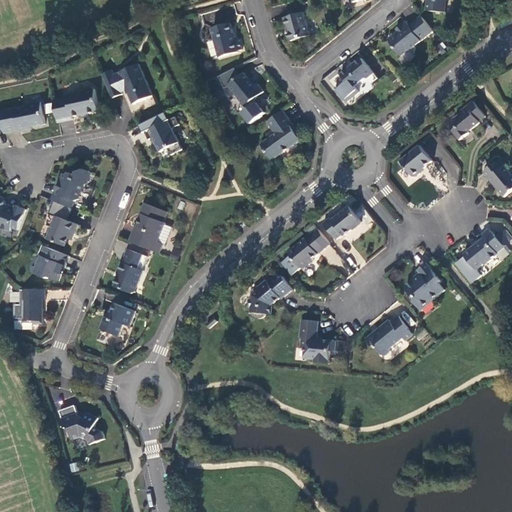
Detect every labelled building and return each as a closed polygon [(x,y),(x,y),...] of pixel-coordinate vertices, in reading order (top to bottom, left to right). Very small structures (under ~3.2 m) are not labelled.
[(427,0),(428,11),(443,12),(443,3),(446,2),(447,0),(427,0)] [(311,36),(303,14),(284,19),(285,22),(285,26),(288,30),(292,42),(311,36)] [(416,47),(433,32),(421,17),(409,25),(407,22),(396,30),(398,32),(393,36),(396,39),(391,44),(402,57),(408,53),(415,54),(416,47)] [(231,24),(212,30),(214,36),(220,57),(221,59),(239,54),(239,52),(242,51),(240,41),(236,42),(231,24)] [(215,59),(220,57),(214,36),(210,38),(207,41),(212,57),(215,59)] [(374,76),(362,60),(357,65),(354,69),(350,71),(348,71),(341,77),(350,88),(354,89),(366,80),(367,81),(374,76)] [(116,69),(105,74),(115,98),(126,94),(125,91),(131,89),(133,93),(131,93),(136,104),(156,96),(143,64),(117,74),(116,69)] [(244,74),(230,87),(247,107),(250,105),(254,102),(265,93),(259,85),(256,87),(244,74)] [(70,95),(55,99),(60,121),(75,119),(75,116),(98,111),(100,107),(96,89),(94,87),(88,88),(87,90),(69,93),(70,95)] [(19,107),(0,110),(0,119),(6,133),(22,129),(22,130),(31,129),(32,127),(48,124),(43,101),(28,104),(28,106),(19,108),(19,107)] [(267,114),(258,103),(256,105),(252,108),(244,114),(253,125),(267,114)] [(486,119),(474,104),(462,113),(460,117),(454,122),(453,124),(457,129),(453,133),(461,142),(468,136),(469,134),(481,124),(481,123),(486,119)] [(294,125),(284,111),(268,122),(276,134),(262,144),(273,161),(302,141),(297,133),(295,133),(291,128),(294,125)] [(170,120),(167,113),(143,125),(151,140),(156,138),(163,151),(169,149),(173,155),(185,149),(175,128),(182,125),(178,116),(170,120)] [(432,164),(419,148),(399,164),(404,171),(407,171),(413,178),(417,179),(420,176),(420,172),(432,164)] [(511,176),(500,162),(484,174),(504,200),(511,193),(511,176)] [(60,184),(53,199),(74,207),(78,198),(81,199),(87,183),(89,184),(94,172),(86,168),(80,171),(78,175),(70,171),(69,174),(65,173),(63,179),(64,180),(62,185),(60,184)] [(13,210),(5,194),(0,196),(0,224),(1,224),(13,228),(14,226),(21,229),(28,207),(18,203),(16,209),(13,210)] [(136,226),(130,240),(132,241),(145,246),(161,253),(164,244),(160,241),(167,223),(165,222),(168,212),(146,203),(142,214),(143,214),(138,227),(136,226)] [(362,224),(350,209),(333,222),(331,220),(325,225),(337,241),(343,237),(345,238),(362,224)] [(81,223),(58,214),(49,237),(68,244),(71,238),(75,236),(81,223)] [(331,245),(319,231),(289,255),(301,269),(305,270),(309,266),(310,262),(331,245)] [(484,240),(464,256),(477,271),(483,265),(484,267),(499,256),(497,254),(510,244),(501,234),(495,238),(489,231),(482,237),(484,240)] [(132,241),(129,248),(142,253),(145,246),(132,241)] [(66,265),(70,255),(45,245),(38,263),(41,264),(38,274),(48,278),(50,276),(60,280),(63,271),(61,269),(64,264),(66,265)] [(143,270),(149,256),(142,253),(129,248),(124,260),(123,260),(118,271),(121,272),(115,286),(133,293),(136,293),(146,271),(143,270)] [(441,283),(427,265),(419,271),(422,276),(416,281),(413,281),(407,286),(406,290),(416,303),(415,304),(422,312),(434,303),(434,301),(445,292),(439,285),(441,283)] [(293,291),(283,278),(280,280),(277,276),(268,283),(267,282),(258,289),(259,291),(252,297),(253,298),(249,301),(249,309),(251,310),(251,312),(252,316),(254,318),(258,320),(261,319),(265,318),(267,315),(270,315),(272,307),(281,299),(282,300),(293,291)] [(47,299),(47,288),(22,289),(22,302),(16,302),(16,317),(23,318),(23,320),(34,320),(34,322),(43,322),(43,308),(41,304),(41,299),(47,299)] [(136,311),(116,302),(110,317),(107,316),(102,327),(120,335),(125,323),(130,325),(136,311)] [(400,315),(407,327),(413,323),(406,311),(400,315)] [(412,336),(399,318),(392,323),(391,321),(379,330),(380,332),(374,337),(373,335),(367,340),(373,348),(376,348),(383,356),(386,356),(390,353),(391,349),(403,340),(405,342),(412,336)] [(209,330),(217,323),(214,320),(207,327),(209,330)] [(337,342),(316,340),(317,336),(319,323),(301,321),(300,338),(301,338),(301,349),(305,350),(305,359),(315,360),(315,363),(329,365),(330,352),(336,353),(337,342)] [(75,405),(60,410),(65,427),(67,427),(71,438),(80,436),(87,439),(89,444),(104,440),(101,431),(94,427),(98,417),(86,413),(84,417),(79,415),(75,405)] [(71,472),(79,471),(77,462),(69,464),(71,472)]
